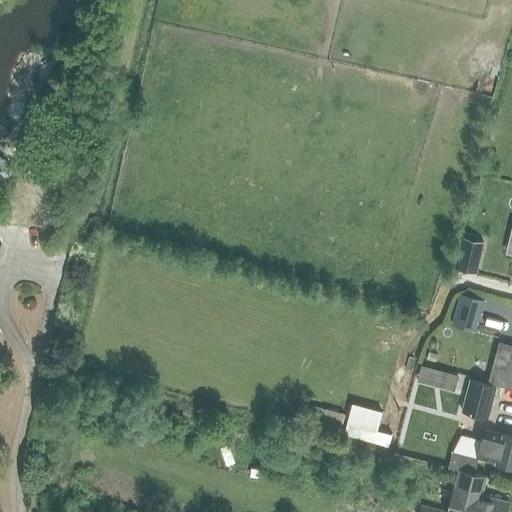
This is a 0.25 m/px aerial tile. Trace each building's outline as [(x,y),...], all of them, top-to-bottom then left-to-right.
[(476,274),(484,243),(464,238),(455,269),(476,274)] [(460,293),(452,324),(476,331),(485,300),(460,293)] [(511,344),(499,341),(488,381),(493,382),(493,384),(511,389),(511,344)] [(439,387),(455,391),(459,375),(443,371),(439,387)] [(497,386),(469,379),(461,412),(489,419),(497,386)] [(380,440),(383,426),(348,418),(345,432),(380,440)] [(503,435),(485,430),(478,458),(452,452),(448,468),(461,471),(474,474),(479,459),(511,467),(511,436),(503,434),(503,435)] [(485,477),(474,474),(461,471),(456,490),(454,490),(448,511),(505,511),(507,503),(480,496),(485,477)]
